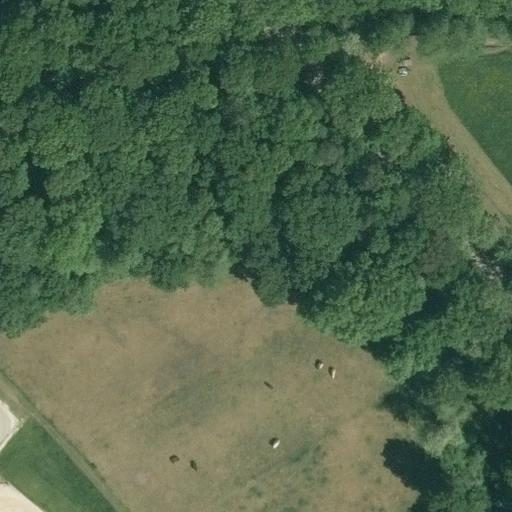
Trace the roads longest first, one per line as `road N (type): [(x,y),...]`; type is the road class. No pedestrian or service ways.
road 1 (unclassified): [(511,299),(327,78),(239,0)]
road 2 (track): [(257,12),(435,0)]
